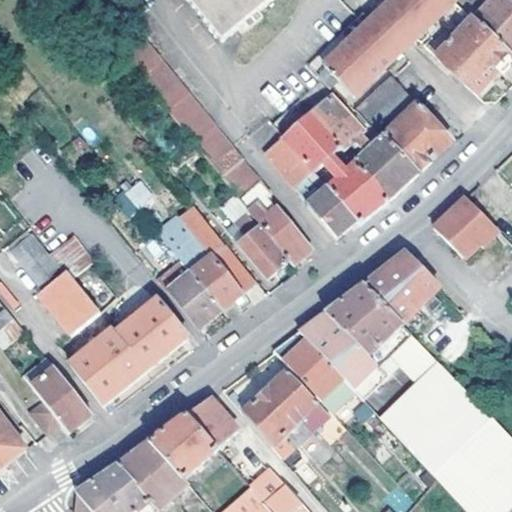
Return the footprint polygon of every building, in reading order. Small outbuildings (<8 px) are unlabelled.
[(277,0),(182,0),(220,47),(277,0)] [(370,24),(321,66),(350,98),(399,55),(410,45),(415,42),(439,20),(419,0),(385,0),(390,5),(380,14),(370,24)] [(419,0),(439,20),(456,6),(449,0),(419,0)] [(449,0),(456,6),(460,10),(464,6),(461,1),(461,0),(449,0)] [(471,25),(511,62),(511,61),(511,11),(500,0),(495,0),(474,23),(471,25)] [(511,0),(500,0),(511,11),(511,0)] [(471,25),(437,62),(475,99),(511,62),(471,25)] [(111,49),(208,169),(230,154),(130,30),(110,47),(111,49)] [(389,81),(354,113),(377,138),(414,179),(431,164),(450,147),(389,81)] [(328,101),(308,119),(338,150),(342,155),(350,148),(358,142),(361,138),(328,101)] [(334,185),(325,192),(355,227),(358,229),(371,218),(386,205),(353,167),(342,175),(332,165),(328,160),(338,150),(308,119),(282,142),(311,176),(321,169),(334,185)] [(141,146),(135,137),(128,143),(135,150),(141,146)] [(361,160),(353,167),(386,205),(402,191),(414,179),(377,138),(373,142),(375,147),(368,153),(358,142),(350,148),(361,160)] [(291,194),(311,176),(282,142),(263,158),(284,185),(291,194)] [(332,165),(342,155),(338,150),(328,160),(332,165)] [(235,202),(245,215),(265,201),(267,198),(256,185),(247,174),(239,164),(230,154),(208,169),(217,180),(225,191),(235,202)] [(321,169),(311,176),(325,192),(334,185),(321,169)] [(190,278),(221,315),(238,301),(253,290),(192,211),(178,221),(183,226),(176,230),(140,187),(125,197),(169,251),(176,260),(190,278)] [(305,210),(334,243),(345,235),(355,227),(325,192),(305,210)] [(439,225),(431,233),(458,263),(475,247),(480,253),(498,238),(464,202),(439,225)] [(258,230),(292,271),(302,263),(311,257),(275,214),(258,230)] [(32,235),(50,256),(70,238),(54,218),(32,235)] [(286,269),(247,220),(233,230),(244,243),(237,248),(265,285),(277,276),(286,269)] [(42,294),(61,279),(47,259),(30,238),(9,255),(42,294)] [(66,276),(70,280),(91,264),(70,238),(50,256),(66,276)] [(168,266),(176,260),(169,251),(160,257),(168,266)] [(310,328),(298,337),(289,344),(274,355),(319,402),(341,383),(361,403),(371,393),(385,381),(375,370),(367,361),(396,334),(402,340),(409,337),(418,346),(425,338),(413,324),(409,328),(406,325),(439,294),(404,257),(382,275),(363,289),(337,308),(326,316),(310,328)] [(69,339),(99,317),(70,280),(66,276),(61,279),(42,294),(37,298),(69,339)] [(209,325),(221,315),(190,278),(164,295),(198,336),(209,325)] [(115,336),(145,375),(165,360),(186,343),(155,303),(115,336)] [(0,334),(16,320),(7,309),(0,315),(0,334)] [(0,334),(0,345),(3,349),(25,330),(16,320),(0,334)] [(135,383),(145,375),(115,336),(111,332),(68,366),(103,409),(116,398),(135,383)] [(25,378),(34,389),(57,371),(48,360),(25,378)] [(510,511),(511,510),(511,441),(439,367),(380,423),(435,482),(464,511),(510,511)] [(60,425),(69,435),(82,426),(92,418),(57,371),(34,389),(45,406),(60,425)] [(287,376),(244,417),(292,470),(301,461),(294,452),(309,438),(298,426),(318,407),(287,376)] [(238,435),(212,401),(201,409),(187,420),(215,453),(218,452),(238,435)] [(47,435),(60,425),(45,406),(33,416),(47,435)] [(0,471),(33,445),(21,426),(13,432),(0,415),(0,471)] [(169,433),(149,448),(180,483),(215,453),(187,420),(169,433)] [(180,483),(149,448),(138,455),(117,470),(147,505),(153,511),(163,511),(183,493),(186,496),(189,494),(180,483)] [(139,511),(147,505),(117,470),(100,481),(75,498),(79,502),(82,506),(79,511),(139,511)] [(303,511),(269,474),(251,491),(269,511),(303,511)] [(269,511),(251,491),(229,511),(269,511)]
